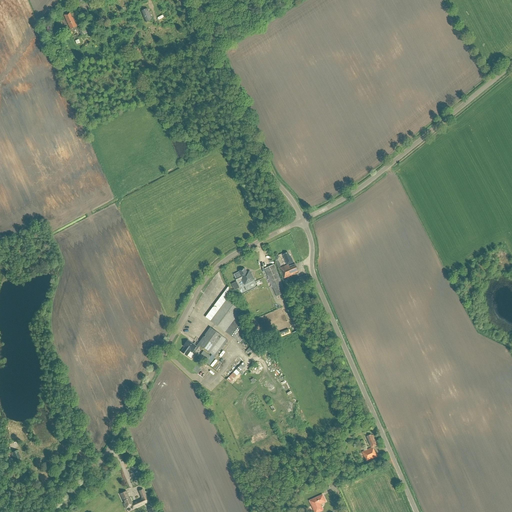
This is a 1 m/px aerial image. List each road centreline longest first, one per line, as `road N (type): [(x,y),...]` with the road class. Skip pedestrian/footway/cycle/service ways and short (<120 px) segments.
road 1 (unclassified): [(53,511),(107,452),(207,277),(228,257),(302,220)]
road 2 (tertiary): [(415,511),(313,276),(302,220)]
road 3 (unclassified): [(302,220),(374,177),(511,65)]
road 4 (tertiary): [(302,220),(272,178),(195,0)]
